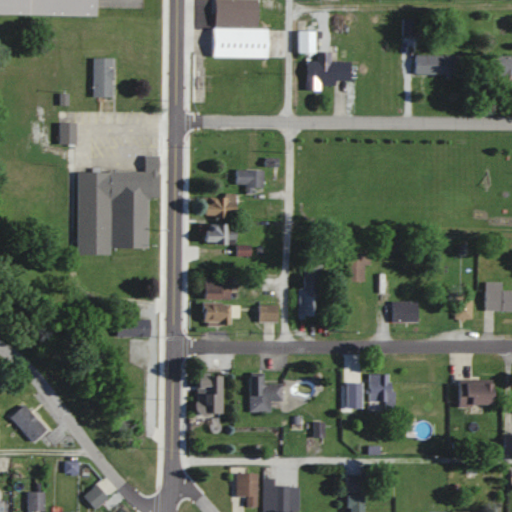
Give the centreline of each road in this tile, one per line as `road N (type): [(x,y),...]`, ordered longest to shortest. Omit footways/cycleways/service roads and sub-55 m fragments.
road 1 (residential): [(171,511),(178,0)]
road 2 (residential): [(175,346),(511,344)]
road 3 (residential): [(511,120),(177,118)]
road 4 (residential): [(167,511),(128,492),(0,346)]
